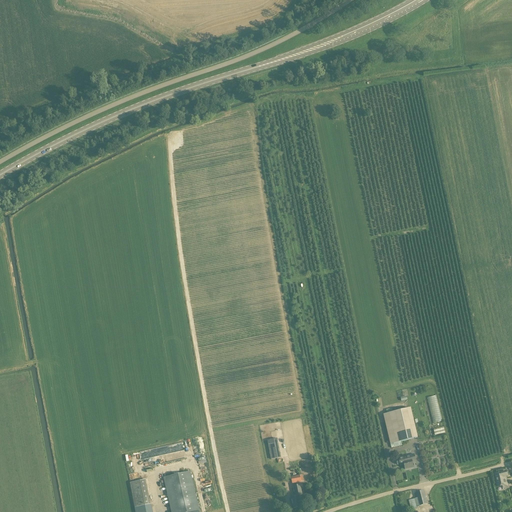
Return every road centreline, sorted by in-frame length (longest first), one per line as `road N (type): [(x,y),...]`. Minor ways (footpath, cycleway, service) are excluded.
road 1 (primary): [(0,174),(143,102),(334,41),(419,0)]
road 2 (unclassified): [(0,162),(350,0)]
road 3 (unclassified): [(328,511),(511,463)]
